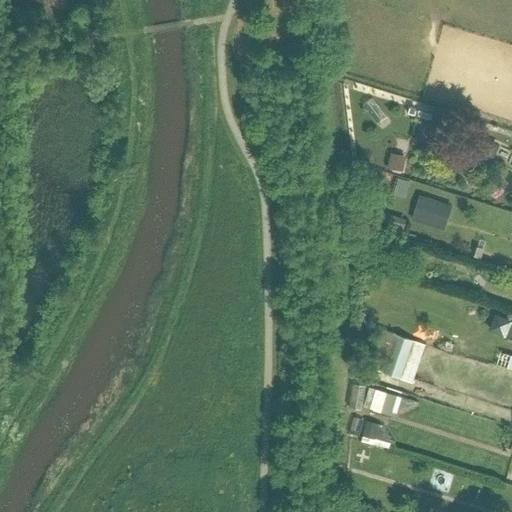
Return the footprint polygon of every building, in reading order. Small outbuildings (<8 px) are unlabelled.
[(476,153),(487,158),(492,156),(497,145),(482,139),(476,153)] [(404,158),(390,155),(388,167),(402,170),(404,158)] [(422,194),(414,218),(437,225),(445,202),(422,194)] [(401,234),(404,221),(381,214),(377,227),(401,234)] [(401,255),(406,239),(379,230),(374,247),(401,255)] [(477,247),(474,255),(480,257),(482,249),(477,247)] [(407,393),(424,344),(383,329),(365,379),(407,393)] [(511,368),(511,354),(497,351),(494,364),(511,368)] [(374,388),(371,409),(393,412),(397,392),(374,388)] [(364,420),(362,441),(380,442),(382,422),(364,420)]
